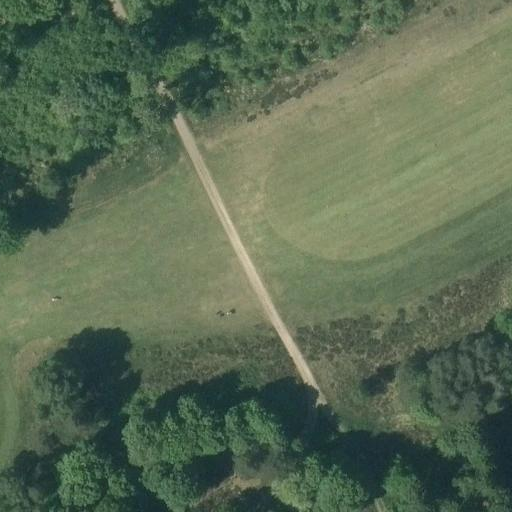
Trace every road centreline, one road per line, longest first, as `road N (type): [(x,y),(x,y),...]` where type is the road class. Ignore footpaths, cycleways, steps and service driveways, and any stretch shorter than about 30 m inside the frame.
road 1 (track): [(111,0),(377,511)]
road 2 (track): [(310,383),(311,423),(259,511)]
